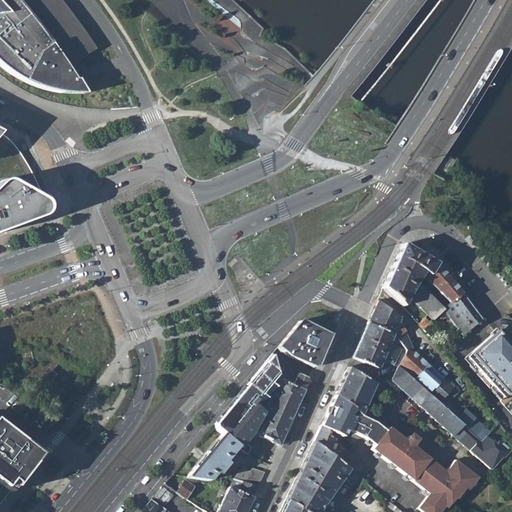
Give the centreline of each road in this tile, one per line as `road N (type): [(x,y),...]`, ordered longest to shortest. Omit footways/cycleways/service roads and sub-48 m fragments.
road 1 (secondary): [(212,266),(234,231),(381,163),(485,0)]
road 2 (secondary): [(404,0),(282,158),(216,189),(178,186)]
road 3 (residential): [(355,308),(392,231),(414,221),(443,231),(496,296),(510,302)]
road 4 (residential): [(355,308),(261,511)]
road 5 (secondary): [(102,511),(242,350)]
road 6 (secondary): [(131,313),(150,380),(139,410),(95,470)]
road 7 (residential): [(242,350),(312,287),(355,308)]
road 8 (tertiary): [(167,162),(156,135),(69,171)]
